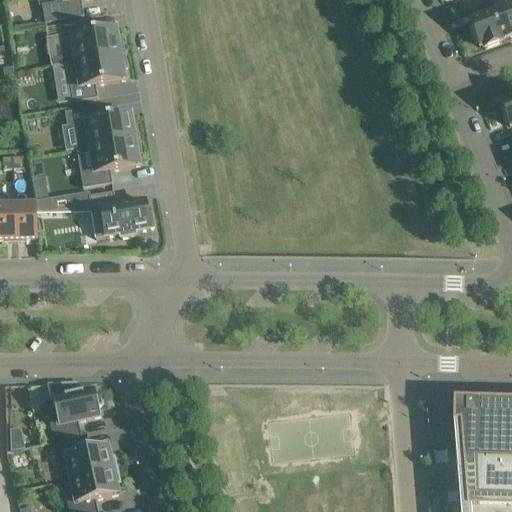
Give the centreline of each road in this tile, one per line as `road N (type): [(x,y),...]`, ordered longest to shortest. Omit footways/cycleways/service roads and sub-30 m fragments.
road 1 (residential): [(180,279),(184,239),(143,0)]
road 2 (unclassified): [(133,364),(401,362)]
road 3 (unclassified): [(400,283),(180,279)]
road 4 (unclassified): [(180,279),(0,283)]
road 5 (residential): [(511,251),(449,86)]
road 6 (residential): [(401,362),(412,511)]
road 7 (residential): [(133,364),(159,511)]
road 8 (unclassified): [(0,364),(133,364)]
